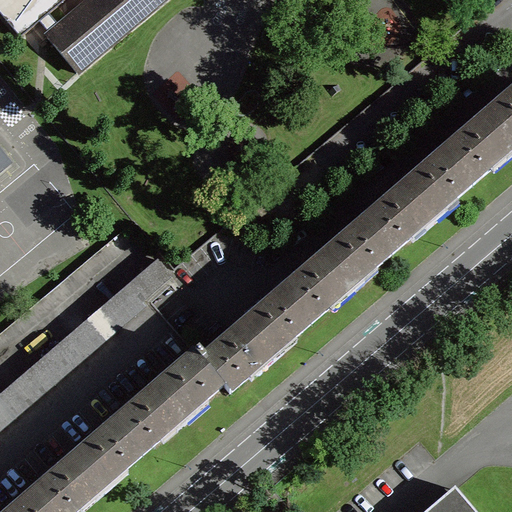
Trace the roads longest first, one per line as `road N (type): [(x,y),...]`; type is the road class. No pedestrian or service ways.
road 1 (unknown): [(511,60),(194,303),(0,467)]
road 2 (tertiary): [(191,511),(511,236)]
